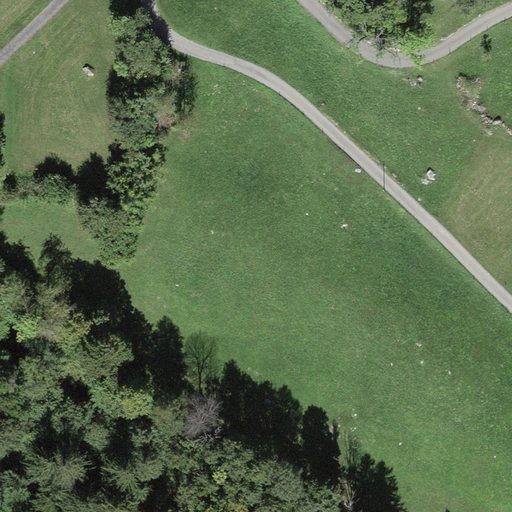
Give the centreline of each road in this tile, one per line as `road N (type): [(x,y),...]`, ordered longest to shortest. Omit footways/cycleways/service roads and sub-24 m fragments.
road 1 (unclassified): [(146,0),(166,35),(280,85),(511,302)]
road 2 (unclassified): [(511,8),(437,52),(392,61),(361,49),(308,0)]
